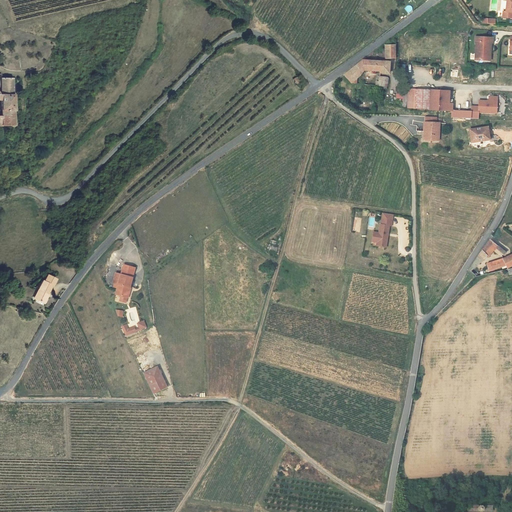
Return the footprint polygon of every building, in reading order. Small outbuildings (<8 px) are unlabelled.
[(501,9),(501,15),(511,15),(511,10),(511,9),(511,0),(504,0),(504,9),(501,9)] [(475,40),(474,57),(486,58),(487,46),(489,46),(489,41),(491,41),(491,36),(474,36),(474,40),(475,40)] [(396,60),(396,47),(386,48),(386,60),(396,60)] [(363,61),(343,75),(349,84),(354,84),(355,79),(361,75),(364,69),(372,71),(372,69),(380,70),(380,74),(389,75),(390,63),(363,61)] [(0,124),(10,124),(10,77),(0,77),(1,91),(0,91),(0,124)] [(378,87),(386,88),(387,79),(379,78),(378,87)] [(430,92),(416,91),(416,111),(430,111),(430,92)] [(494,123),(475,125),(476,137),(495,135),(494,123)] [(425,141),(437,141),(438,124),(426,124),(425,141)] [(376,242),(375,246),(385,247),(386,236),(385,236),(386,233),(387,233),(388,226),(390,226),(391,220),(392,215),(381,213),(381,219),(380,224),(379,224),(377,233),(372,232),(371,237),(372,239),(376,239),(376,242)] [(501,257),(506,251),(490,239),(479,253),(472,264),(477,267),(483,261),(495,251),(501,257)] [(511,261),(511,250),(503,258),(505,268),(511,261)] [(505,268),(503,258),(486,262),(487,269),(500,266),(500,269),(505,268)] [(127,297),(135,268),(124,265),(121,274),(116,273),(113,283),(115,283),(116,283),(115,287),(117,288),(116,294),(121,295),(127,297)] [(54,278),(43,275),(41,281),(39,281),(36,289),(39,291),(36,300),(45,303),(49,293),(47,293),(49,284),(51,285),(54,278)] [(122,327),(125,336),(146,327),(144,321),(138,324),(140,328),(135,330),(134,327),(128,330),(126,325),(122,327)] [(157,366),(144,373),(153,392),(166,386),(157,366)]
